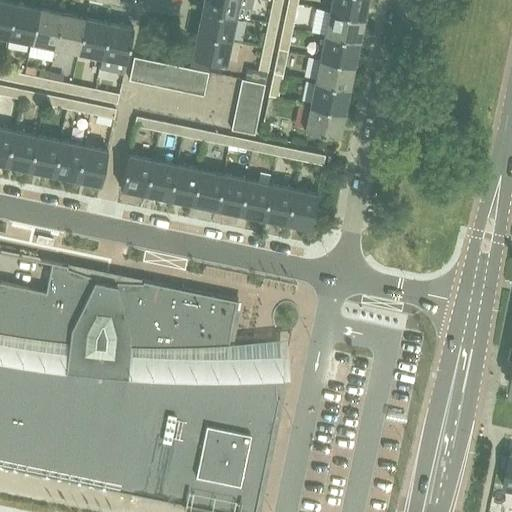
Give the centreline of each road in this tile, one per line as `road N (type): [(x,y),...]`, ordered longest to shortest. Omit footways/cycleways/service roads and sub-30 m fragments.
road 1 (residential): [(336,277),(0,206)]
road 2 (residential): [(336,277),(399,0)]
road 3 (tertiary): [(463,306),(415,511)]
road 4 (tertiary): [(440,511),(481,310)]
road 5 (tertiary): [(504,162),(484,206),(463,306)]
road 6 (tertiary): [(481,310),(503,210),(504,162)]
road 7 (residential): [(463,306),(336,277)]
